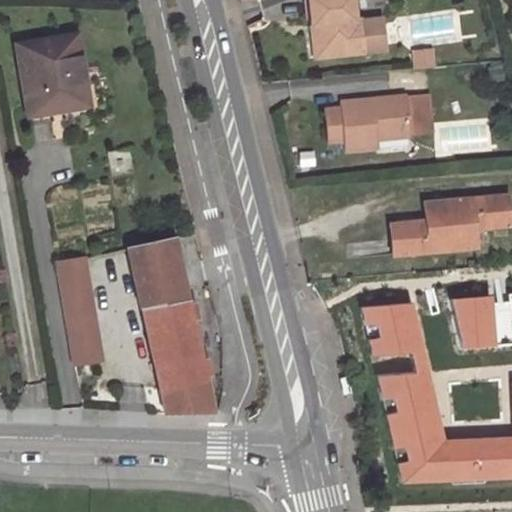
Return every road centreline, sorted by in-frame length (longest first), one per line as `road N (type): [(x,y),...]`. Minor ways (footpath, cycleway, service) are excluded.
road 1 (secondary): [(307,447),(197,0)]
road 2 (tertiary): [(0,436),(307,447)]
road 3 (unknown): [(36,437),(0,152)]
